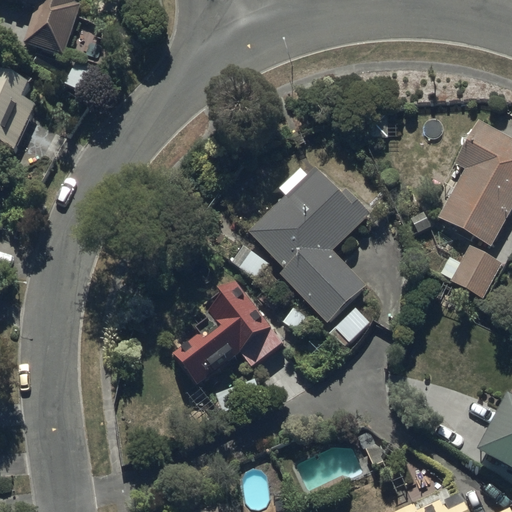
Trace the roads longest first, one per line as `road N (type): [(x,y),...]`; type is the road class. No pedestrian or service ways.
road 1 (residential): [(242,39),(192,71),(144,120),(74,225),(56,283),(49,350),(65,511)]
road 2 (residential): [(511,25),(452,10),(381,7),(306,17),(242,39)]
